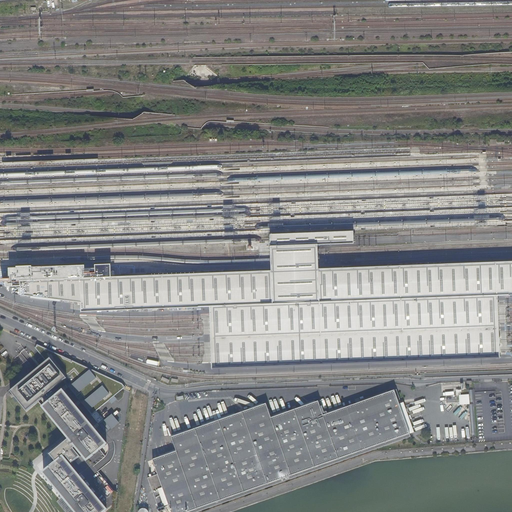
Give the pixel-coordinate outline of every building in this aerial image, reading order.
[(213,369),(346,364),(438,361),(501,359),(500,349),(500,341),(500,333),(499,322),(499,314),(499,306),(498,297),(511,296),(511,262),(319,270),(319,264),(319,258),(318,251),(318,246),(355,244),(354,237),(354,232),(276,235),(271,235),(271,239),(272,253),(272,260),(272,266),(272,272),(112,277),(89,278),(88,273),(86,273),(86,269),(40,270),(40,275),(27,276),(10,277),(10,278),(3,278),(3,281),(7,281),(7,286),(22,286),(22,295),(82,303),(82,312),(210,307),(211,317),(211,325),(211,332),(212,344),(212,352),(212,360),(213,369)] [(89,278),(112,277),(112,268),(86,269),(86,273),(88,273),(89,278)] [(82,402),(92,415),(109,401),(115,396),(125,387),(122,384),(37,345),(36,348),(46,362),(50,366),(52,365),(54,367),(52,368),(61,379),(62,378),(64,381),(68,377),(73,383),(68,387),(77,397),(81,393),(86,399),(82,402)] [(44,363),(42,366),(58,385),(61,383),(64,381),(62,378),(61,379),(52,368),(54,367),(52,365),(50,366),(46,362),(44,363)] [(43,473),(75,511),(104,511),(107,510),(68,463),(70,461),(72,463),(80,457),(78,454),(81,453),(87,461),(107,444),(63,391),(59,395),(54,389),(58,385),(42,366),(37,369),(10,392),(27,411),(43,398),(48,404),(43,407),(69,439),(52,453),(50,455),(52,457),(51,458),(51,459),(51,460),(52,460),(52,461),(53,461),(54,461),(55,461),(56,462),(48,470),(43,473)] [(192,511),(370,451),(389,445),(411,438),(395,394),(367,403),(324,418),(318,404),(271,420),(267,406),(171,438),(176,452),(152,460),(158,475),(148,478),(160,511),(169,511),(171,511),(192,511)] [(469,394),(459,395),(459,404),(469,404),(469,394)] [(112,414),(105,421),(111,429),(119,422),(112,414)]
